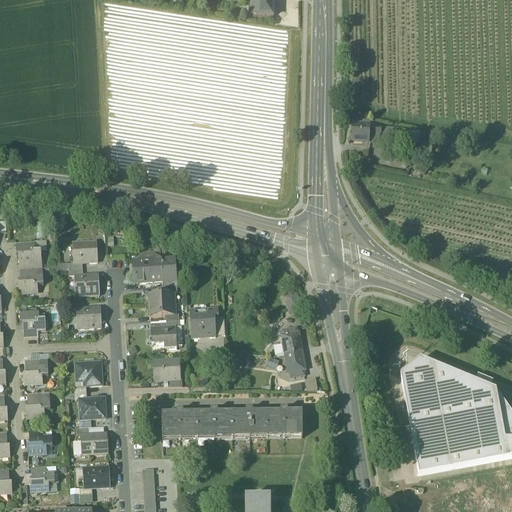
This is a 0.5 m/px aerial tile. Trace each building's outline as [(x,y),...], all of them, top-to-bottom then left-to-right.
[(251,6),(251,13),(253,13),(253,17),(253,18),(257,18),(273,19),(273,0),(257,0),(258,0),(258,7),(251,6)] [(352,142),(368,144),(369,136),(369,128),(369,127),(359,127),(354,127),(352,142)] [(369,128),(369,136),(380,137),(381,137),(381,129),(369,128)] [(380,144),(389,145),(390,130),(381,129),(381,137),(380,137),(380,144)] [(400,130),(390,130),(389,145),(402,146),(403,132),(400,132),(400,130)] [(380,144),(380,137),(369,136),(368,144),(380,144)] [(75,266),(82,266),(97,265),(96,245),(77,245),(77,255),(74,255),(75,266)] [(19,256),(20,265),(21,265),(41,264),(41,253),(33,253),(32,246),(16,247),(16,256),(19,256)] [(140,263),(140,264),(143,264),(148,263),(148,262),(154,262),(154,255),(139,256),(140,263)] [(144,272),(144,269),(133,269),(134,286),(148,285),(162,284),(172,283),(172,273),(176,273),(175,261),(154,262),(148,262),(148,263),(149,271),(144,272)] [(18,286),(19,295),(35,294),(35,288),(43,287),(42,276),(35,276),(22,277),(20,277),(20,286),(18,286)] [(79,289),(79,299),(99,298),(98,278),(76,279),(76,289),(79,289)] [(294,293),(282,299),(289,315),(301,310),(294,293)] [(149,297),(150,318),(164,317),(174,317),(173,295),(163,296),(149,297)] [(81,322),(81,331),(101,330),(100,310),(77,311),(78,322),(81,322)] [(190,313),(191,341),(215,340),(215,339),(214,322),(218,322),(218,321),(217,312),(190,313)] [(24,326),(24,335),(26,335),(38,334),(46,333),(45,322),(38,322),(37,316),(20,317),(21,326),(24,326)] [(214,322),(215,339),(225,338),(224,320),(218,321),(218,322),(214,322)] [(164,346),(164,351),(176,350),(176,348),(175,329),(167,329),(151,330),(152,347),(164,346)] [(282,347),(284,357),(302,353),(299,334),(297,335),(296,330),(281,332),(282,337),(281,337),(282,347)] [(282,347),(273,348),(275,358),(284,357),(282,347)] [(305,372),(302,353),(284,357),(287,375),(289,375),(290,380),(304,377),(304,373),(305,372)] [(236,358),(236,366),(249,367),(250,359),(236,358)] [(279,363),(268,359),(265,368),(276,372),(279,363)] [(419,477),(511,459),(511,441),(504,441),(496,392),(490,390),(474,383),(420,361),(400,376),(419,477)] [(153,372),(154,383),(167,383),(180,382),(180,381),(178,362),(152,363),(152,364),(154,364),(155,372),(153,372)] [(83,381),(84,389),(86,388),(103,388),(102,364),(75,366),(76,381),(83,381)] [(24,377),(25,386),(41,386),(41,379),(49,378),(48,367),(40,367),(28,368),(26,368),(26,377),(24,377)] [(477,376),(474,383),(490,390),(492,382),(477,376)] [(315,380),(304,382),(306,394),(317,392),(315,380)] [(167,383),(167,390),(181,389),(181,381),(180,381),(180,382),(167,383)] [(290,387),(291,394),(302,392),(301,385),(290,387)] [(511,415),(496,392),(504,441),(511,441),(511,415)] [(79,401),(80,421),(106,420),(105,398),(87,399),(87,400),(79,401)] [(26,412),(26,420),(43,419),(43,413),(51,412),(50,401),(30,402),(28,402),(29,411),(26,412)] [(162,439),(232,438),(232,416),(217,416),(217,413),(211,414),(211,417),(182,417),(182,414),(176,414),(176,417),(162,417),(162,439)] [(246,416),(232,416),(232,438),(302,438),(302,415),(287,416),(287,413),(280,413),(281,416),(252,416),(252,413),(246,413),(246,416)] [(81,437),(82,457),(108,456),(107,435),(104,435),(89,436),(81,436),(81,437)] [(27,448),(28,457),(45,456),(45,450),(53,449),(52,438),(44,439),(32,440),(30,440),(30,448),(27,448)] [(0,459),(9,459),(8,449),(7,449),(6,441),(5,441),(0,441),(0,459)] [(163,458),(163,443),(144,443),(145,458),(163,458)] [(82,471),(84,491),(91,490),(109,489),(108,469),(82,471)] [(30,485),(30,495),(47,494),(47,487),(54,486),(54,475),(47,475),(34,476),(32,476),(33,485),(30,485)] [(0,496),(11,496),(11,486),(9,486),(9,478),(7,478),(0,478),(0,496)] [(244,511),(269,511),(269,501),(245,501),(244,511)]
